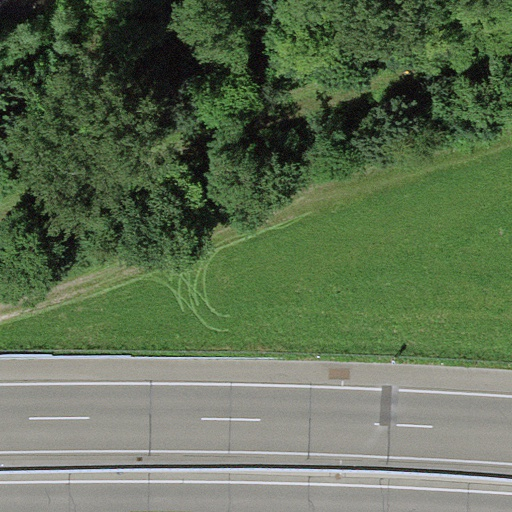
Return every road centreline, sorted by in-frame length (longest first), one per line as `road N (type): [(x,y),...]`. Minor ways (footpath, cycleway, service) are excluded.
road 1 (track): [(0,192),(511,5)]
road 2 (track): [(0,314),(511,144)]
road 3 (motorway): [(511,429),(0,417)]
